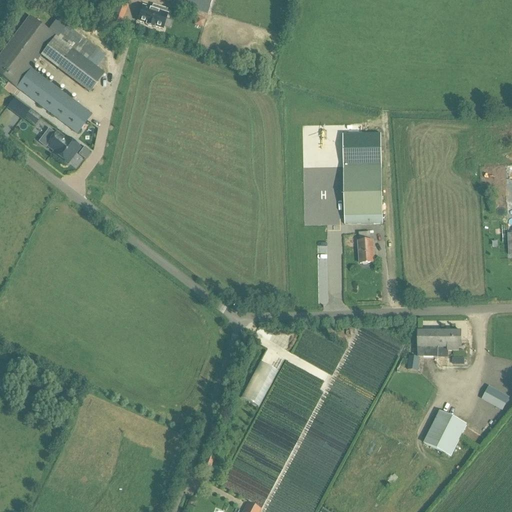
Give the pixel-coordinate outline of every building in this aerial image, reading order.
[(115,3),(108,22),(120,27),(127,8),(115,3)] [(153,28),(154,27),(162,30),(167,15),(165,14),(166,10),(156,7),(155,11),(142,7),(138,22),(146,25),(146,26),(153,28)] [(32,18),(0,60),(0,74),(18,88),(38,104),(77,135),(92,116),(85,111),(32,69),(43,55),(59,68),(91,93),(105,75),(96,68),(48,31),(32,18)] [(30,111),(24,118),(31,123),(36,116),(30,111)] [(511,115),(486,116),(486,127),(511,125),(511,115)] [(35,133),(38,127),(31,124),(28,130),(35,133)] [(51,132),(41,144),(48,149),(49,148),(54,152),(53,153),(53,154),(68,165),(80,149),(65,138),(63,141),(51,132)] [(380,135),(343,136),(344,165),(344,167),(344,204),(345,224),(382,223),(382,204),(381,166),(380,135)] [(92,154),(84,148),(79,155),(86,161),(92,154)] [(339,190),(338,172),(306,174),(309,218),(327,217),(326,200),(320,201),(320,191),(339,190)] [(360,243),(358,243),(359,265),(362,265),(362,266),(367,266),(367,264),(375,264),(375,263),(373,242),(371,242),(370,233),(360,233),(360,243)] [(418,332),(418,349),(418,358),(435,358),(438,358),(438,349),(447,349),(447,352),(448,352),(459,352),(459,351),(459,349),(461,349),(461,332),(418,332)] [(261,347),(251,370),(264,376),(274,352),(261,347)] [(408,358),(407,370),(418,372),(420,359),(408,358)] [(492,376),(486,385),(505,397),(511,389),(492,376)] [(490,397),(488,402),(498,407),(501,402),(490,397)] [(439,413),(424,444),(450,457),(466,426),(439,413)] [(482,421),(487,424),(491,418),(486,415),(482,421)] [(214,457),(207,454),(202,467),(209,469),(214,457)]
